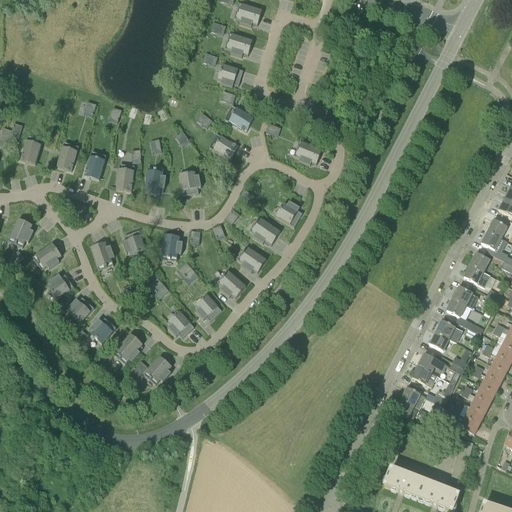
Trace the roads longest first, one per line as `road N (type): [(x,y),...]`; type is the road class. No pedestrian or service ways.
road 1 (unclassified): [(185,423),(268,353),(320,289),(476,0)]
road 2 (residential): [(323,510),(511,140)]
road 3 (unclassified): [(185,423),(133,441),(91,431),(0,338)]
